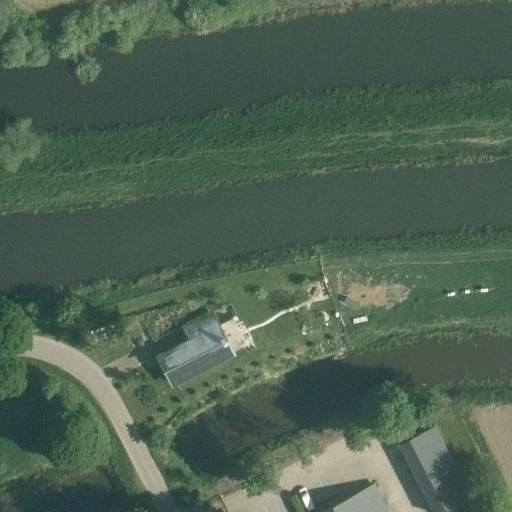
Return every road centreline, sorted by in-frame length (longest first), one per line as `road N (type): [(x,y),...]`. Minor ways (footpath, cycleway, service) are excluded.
road 1 (track): [(34,347),(62,313),(114,303),(311,272),(511,263)]
road 2 (unclassified): [(167,511),(88,371),(34,347),(0,345)]
